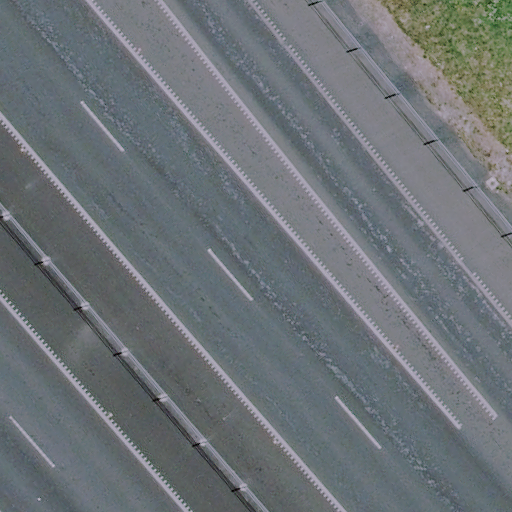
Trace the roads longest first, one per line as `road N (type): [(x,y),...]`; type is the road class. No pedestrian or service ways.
road 1 (motorway): [(0,11),(451,511)]
road 2 (motorway): [(187,0),(511,452)]
road 3 (motorway): [(89,511),(0,405)]
